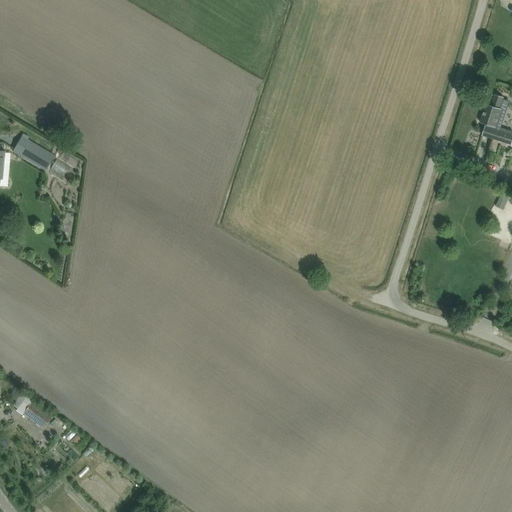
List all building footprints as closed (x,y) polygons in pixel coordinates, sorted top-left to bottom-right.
[(482,135),(507,143),(511,145),(511,143),(511,130),(501,127),(510,101),(504,98),(504,97),(496,94),(492,106),(486,104),(480,123),(487,125),(486,126),(485,126),(482,135)] [(54,156),(28,140),(22,137),(13,151),(45,170),(54,156)] [(16,387),(9,395),(16,400),(22,392),(16,387)] [(23,393),(13,405),(18,408),(16,410),(21,414),(22,413),(22,412),(30,401),(31,402),(33,399),(27,395),(27,396),(23,393)] [(30,401),(22,412),(22,413),(43,428),(52,417),(31,402),(30,401)] [(9,426),(0,430),(0,435),(0,436),(12,430),(9,426)] [(77,435),(72,439),(76,444),(81,439),(77,435)] [(62,463),(58,467),(62,472),(66,468),(62,463)]
